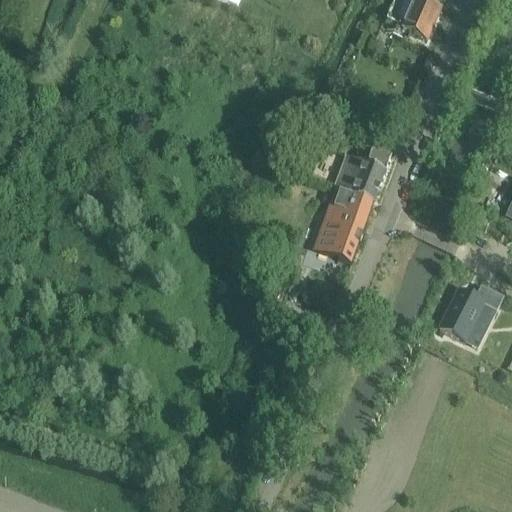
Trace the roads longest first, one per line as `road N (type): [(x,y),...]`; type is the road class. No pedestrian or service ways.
road 1 (residential): [(259,511),(474,11)]
road 2 (track): [(96,0),(50,88),(0,62)]
